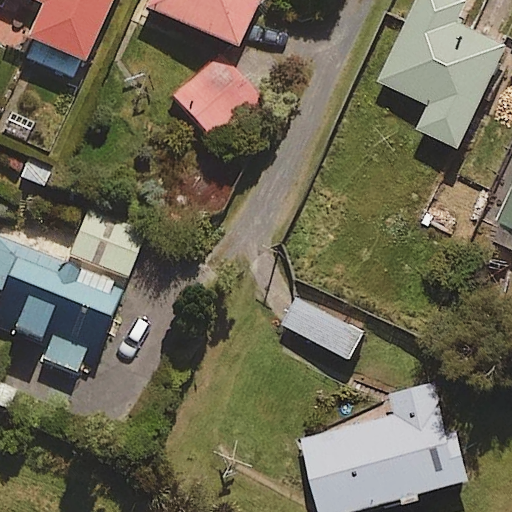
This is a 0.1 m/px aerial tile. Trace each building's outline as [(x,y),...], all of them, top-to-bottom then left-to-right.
[(30,47),(24,61),(71,82),(108,0),(15,0),(38,10),(22,44),(30,47)] [(147,0),(142,13),(230,54),(254,0),(147,0)] [(466,2),(461,0),(417,0),(379,82),(430,106),(418,131),(457,149),(505,47),(456,24),(466,2)] [(259,105),(219,57),(170,96),(209,145),(259,105)] [(511,185),(487,238),(511,249),(511,185)] [(86,388),(154,237),(80,204),(55,262),(0,237),(0,295),(5,298),(0,309),(0,332),(44,352),(37,366),(86,388)] [(363,335),(296,299),(282,325),(349,361),(363,335)] [(419,501),(417,495),(467,482),(454,430),(446,432),(433,384),(388,395),(393,413),(299,438),(318,511),(353,511),(399,500),(400,506),(419,501)]
